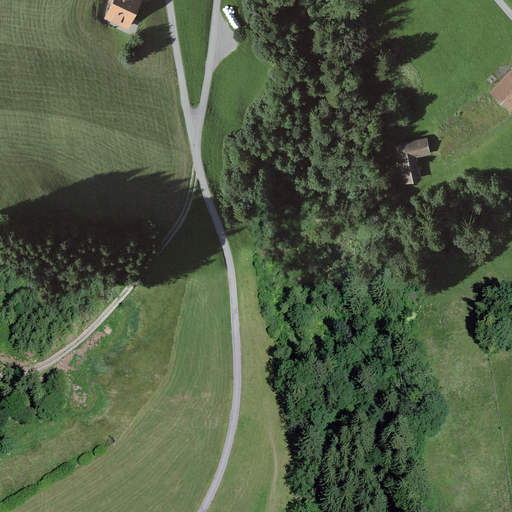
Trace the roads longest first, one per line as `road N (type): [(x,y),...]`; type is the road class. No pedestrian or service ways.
road 1 (unclassified): [(197,168),(231,277),(237,388),(221,475),(204,511)]
road 2 (track): [(0,367),(70,351),(133,289),(184,217),(197,168)]
road 3 (track): [(169,0),(197,168)]
road 4 (track): [(216,0),(197,168)]
